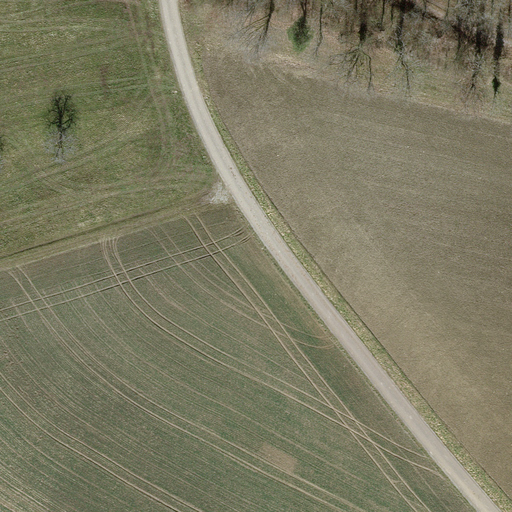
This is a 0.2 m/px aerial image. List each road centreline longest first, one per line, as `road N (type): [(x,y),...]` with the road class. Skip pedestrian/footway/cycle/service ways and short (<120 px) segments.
road 1 (track): [(493,511),(346,335),(236,183),(192,88),(168,0)]
road 2 (track): [(236,183),(206,201),(0,265)]
